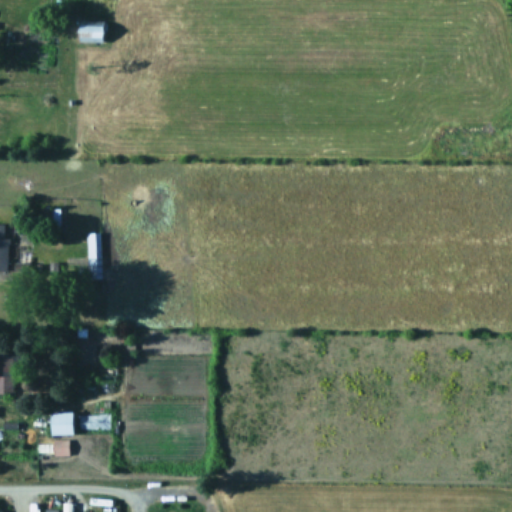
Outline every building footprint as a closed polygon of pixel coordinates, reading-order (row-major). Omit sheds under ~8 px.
[(106,19),(80,19),(80,41),(106,41),(106,19)] [(48,225),(57,226),(57,209),(48,208),(48,225)] [(101,278),(101,232),(86,232),(86,278),(101,278)] [(0,393),(12,393),(13,353),(0,352),(0,393)] [(52,411),(52,433),(75,433),(75,411),(52,411)] [(53,440),(53,454),(68,454),(68,440),(53,440)]
